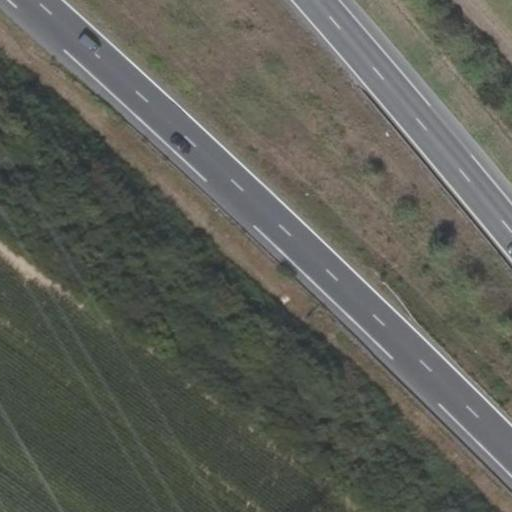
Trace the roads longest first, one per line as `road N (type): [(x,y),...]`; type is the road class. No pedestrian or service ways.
road 1 (trunk): [(36,0),(511,450)]
road 2 (trunk): [(511,233),(311,0)]
